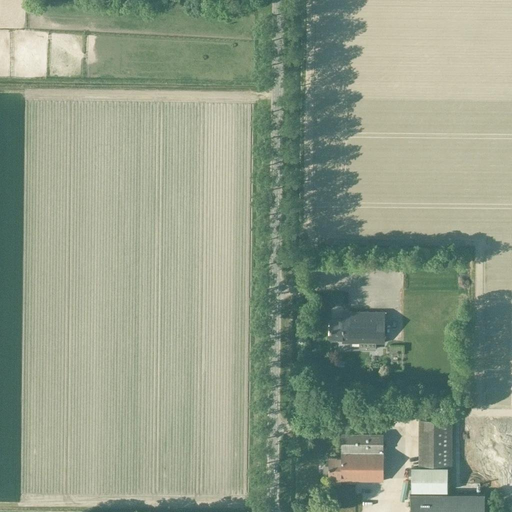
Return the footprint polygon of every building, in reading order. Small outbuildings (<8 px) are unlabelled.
[(384,343),(385,313),(343,312),(343,318),(331,318),(330,339),(342,339),(342,342),(384,343)] [(419,418),(419,463),(452,463),(451,417),(419,418)] [(325,466),(323,467),(323,474),(325,476),(329,476),(329,477),(341,477),(341,480),(383,480),(383,433),(341,433),(341,458),(329,458),(329,466),(325,466)] [(411,465),(411,490),(446,490),(446,465),(411,465)] [(351,500),(360,500),(360,490),(366,490),(366,486),(350,487),(351,500)] [(484,511),(485,493),(412,494),(411,511),(484,511)]
